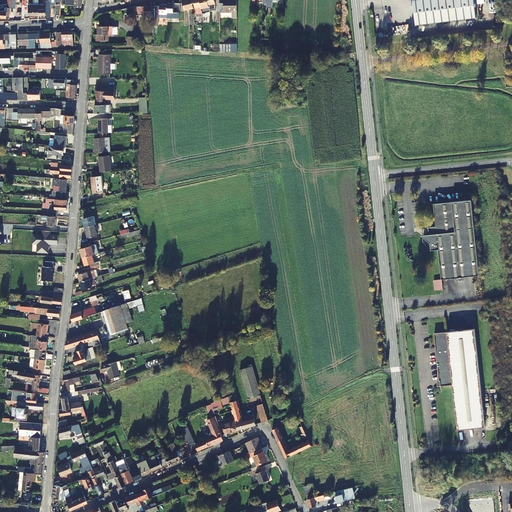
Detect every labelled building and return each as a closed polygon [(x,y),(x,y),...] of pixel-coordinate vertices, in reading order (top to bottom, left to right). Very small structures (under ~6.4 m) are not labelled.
[(7,11),(4,11),(0,11),(0,16),(10,17),(11,8),(11,0),(8,0),(8,7),(7,7),(7,11)] [(55,1),(54,0),(45,0),(46,7),(46,9),(46,19),(50,19),(50,2),(51,2),(51,1),(55,1)] [(194,3),(193,0),(183,0),(186,10),(195,8),(194,3)] [(203,8),(201,0),(193,0),(194,3),(195,3),(197,9),(199,8),(200,12),(203,12),(203,8)] [(201,0),(203,8),(210,7),(208,0),(201,0)] [(239,19),(238,0),(220,0),(221,8),(221,13),(233,13),(233,19),(239,19)] [(264,0),(264,5),(267,5),(267,0),(269,1),(268,8),(274,8),(274,0),(264,0)] [(419,0),(420,2),(413,3),(416,29),(477,21),(473,0),(419,0)] [(484,0),(484,9),(495,9),(495,0),(484,0)] [(46,7),(44,7),(39,7),(39,5),(28,5),(29,15),(45,14),(45,9),(46,9),(46,7)] [(156,17),(156,6),(145,5),(145,7),(138,7),(138,10),(137,15),(145,15),(146,18),(153,18),(153,24),(156,24),(156,17)] [(109,41),(109,35),(109,27),(100,26),(99,34),(97,34),(97,40),(109,41)] [(44,44),(52,44),(52,42),(51,32),(41,34),(42,46),(43,46),(44,44)] [(62,32),(57,32),(57,40),(55,40),(55,42),(52,42),(52,44),(52,45),(62,45),(62,32)] [(74,32),(63,32),(63,46),(74,46),(74,32)] [(8,35),(5,35),(6,48),(11,48),(11,47),(17,47),(16,34),(11,35),(11,44),(9,44),(8,35)] [(30,48),(30,40),(29,34),(19,34),(19,48),(30,48)] [(29,34),(30,40),(38,40),(38,44),(40,44),(40,34),(29,34)] [(135,46),(136,38),(128,37),(128,46),(135,46)] [(10,53),(0,52),(0,62),(11,63),(10,53)] [(34,58),(17,60),(14,60),(14,67),(37,68),(37,63),(37,52),(34,52),(34,58)] [(58,54),(57,69),(59,69),(68,69),(69,60),(69,55),(58,54)] [(101,68),(101,74),(111,75),(111,55),(100,55),(99,68),(101,68)] [(38,63),(37,63),(37,68),(53,69),(53,60),(45,60),(45,58),(42,58),(42,57),(38,57),(38,63)] [(19,99),(27,100),(27,95),(23,95),(23,78),(18,78),(19,90),(19,93),(19,99)] [(56,85),(66,85),(66,80),(50,79),(50,88),(55,88),(56,85)] [(67,80),(67,97),(76,98),(77,85),(74,85),(74,80),(67,80)] [(98,101),(103,101),(104,97),(107,97),(107,99),(116,99),(116,86),(96,86),(96,91),(98,91),(98,101)] [(41,97),(41,89),(28,89),(28,100),(32,100),(32,98),(41,98),(41,97)] [(96,113),(110,113),(110,105),(96,105),(96,113)] [(37,129),(40,129),(40,126),(39,120),(43,120),(43,117),(62,117),(62,113),(62,109),(58,109),(36,108),(36,109),(36,118),(37,129)] [(19,118),(36,118),(36,109),(18,109),(18,112),(13,112),(13,119),(19,119),(19,118)] [(67,113),(67,122),(66,133),(68,133),(75,134),(76,114),(67,113)] [(99,133),(109,133),(108,119),(99,119),(99,133)] [(66,133),(58,132),(56,146),(66,147),(67,147),(68,133),(66,133)] [(94,153),(106,153),(106,139),(95,139),(94,153)] [(56,146),(50,145),(49,157),(62,158),(62,155),(63,155),(64,153),(65,153),(66,147),(56,146)] [(101,172),(112,171),(111,156),(100,157),(101,172)] [(51,170),(72,172),(73,165),(61,165),(61,167),(58,167),(58,163),(52,162),(51,170)] [(93,177),(95,193),(105,191),(103,176),(93,177)] [(57,183),(57,185),(61,185),(60,191),(67,192),(68,179),(54,178),(54,183),(57,183)] [(443,277),(481,273),(473,198),(435,203),(437,225),(429,226),(430,234),(426,234),(425,236),(425,238),(428,244),(429,249),(440,247),(443,277)] [(100,210),(103,209),(102,204),(92,206),(94,214),(100,213),(100,210)] [(43,215),(42,220),(50,220),(50,225),(58,226),(59,216),(57,216),(43,215)] [(83,218),(84,227),(94,224),(96,224),(94,216),(83,218)] [(97,235),(94,224),(84,227),(87,237),(97,235)] [(52,234),(52,230),(43,230),(43,234),(34,233),(34,242),(39,243),(38,251),(49,252),(48,241),(51,241),(51,243),(59,243),(59,235),(52,234)] [(130,232),(122,234),(123,238),(142,233),(141,230),(130,232)] [(94,254),(91,246),(90,242),(82,244),(83,248),(79,249),(82,257),(91,255),(94,254)] [(90,267),(98,265),(97,262),(93,263),(91,255),(82,257),(84,265),(88,264),(90,267)] [(93,278),(92,273),(91,270),(88,271),(82,272),(84,280),(93,278)] [(93,278),(84,280),(86,288),(96,285),(94,277),(93,278)] [(91,302),(105,298),(103,293),(90,297),(91,302)] [(63,295),(54,294),(54,297),(53,303),(62,303),(63,295)] [(93,306),(100,304),(99,301),(105,299),(105,298),(91,302),(93,306)] [(129,330),(121,306),(105,312),(112,335),(129,330)] [(36,307),(36,312),(48,313),(47,315),(61,316),(62,310),(39,308),(36,307)] [(71,315),(74,322),(89,317),(99,314),(98,310),(96,310),(96,309),(91,310),(90,309),(71,315)] [(99,314),(89,317),(91,322),(106,317),(104,312),(99,314)] [(37,335),(49,337),(50,333),(48,332),(49,324),(39,323),(37,335)] [(454,383),(459,427),(486,425),(476,328),(436,332),(439,362),(440,362),(441,364),(439,364),(441,379),(442,379),(443,384),(454,383)] [(94,346),(102,344),(100,338),(103,337),(101,331),(67,341),(66,349),(83,343),(92,341),(94,346)] [(37,335),(34,335),(32,343),(31,342),(31,347),(37,348),(47,350),(49,337),(37,335)] [(92,341),(83,343),(85,349),(94,346),(92,341)] [(46,360),(47,350),(37,348),(36,358),(46,360)] [(79,353),(75,354),(77,357),(75,358),(75,359),(75,360),(75,362),(77,364),(87,360),(84,349),(78,351),(79,353)] [(162,357),(146,363),(148,368),(164,362),(162,357)] [(36,358),(32,358),(31,367),(34,367),(34,371),(44,373),(46,360),(36,358)] [(111,379),(121,376),(117,362),(103,366),(105,372),(108,371),(111,379)] [(241,371),(249,399),(262,395),(253,366),(241,371)] [(25,372),(24,376),(29,377),(28,383),(33,383),(34,379),(40,380),(41,375),(25,372)] [(93,382),(100,380),(96,373),(91,374),(93,382)] [(72,392),(77,392),(75,383),(82,381),(81,376),(63,380),(66,391),(71,390),(72,392)] [(39,388),(40,380),(34,379),(33,383),(28,383),(27,389),(49,393),(50,388),(43,387),(43,388),(39,388)] [(103,387),(79,391),(80,395),(105,390),(103,387)] [(37,398),(37,393),(19,390),(19,394),(28,395),(27,401),(38,402),(38,398),(37,398)] [(257,425),(255,419),(244,422),(243,418),(236,394),(230,397),(237,423),(237,425),(239,430),(257,425)] [(63,409),(82,406),(81,402),(69,403),(68,396),(61,397),(63,409)] [(222,405),(231,403),(230,397),(222,400),(221,401),(222,405)] [(18,401),(17,418),(29,418),(29,412),(26,412),(27,408),(43,409),(44,403),(38,402),(27,401),(18,401)] [(262,423),(269,421),(264,404),(257,406),(262,423)] [(63,409),(59,409),(60,415),(71,413),(71,411),(81,410),(82,413),(85,412),(83,405),(82,406),(63,409)] [(237,426),(237,425),(237,423),(235,418),(230,420),(231,423),(226,425),(227,428),(224,429),(226,436),(228,436),(227,434),(238,431),(237,426)] [(14,428),(14,436),(20,436),(41,437),(42,423),(21,421),(21,429),(14,428)] [(79,423),(58,429),(60,435),(71,431),(71,430),(77,428),(79,434),(76,435),(79,443),(86,442),(79,423)] [(216,445),(223,440),(222,436),(217,425),(211,427),(215,435),(207,439),(207,440),(210,445),(215,443),(216,445)] [(272,429),(281,448),(286,445),(278,426),(272,429)] [(40,450),(41,437),(20,436),(20,439),(30,440),(29,444),(35,444),(34,449),(40,450)] [(246,442),(250,453),(256,450),(262,448),(257,437),(246,442)] [(195,454),(192,446),(189,440),(186,441),(188,445),(192,456),(195,454)] [(196,445),(198,450),(210,445),(207,440),(196,445)] [(309,440),(289,450),(283,453),(285,458),(311,445),(309,440)] [(132,459),(134,458),(127,443),(125,444),(132,459)] [(165,458),(168,463),(180,458),(179,456),(182,455),(180,451),(177,452),(174,443),(170,444),(173,454),(166,457),(165,458)] [(192,456),(188,445),(184,446),(189,457),(192,456)] [(37,458),(36,464),(44,464),(45,452),(15,448),(15,456),(37,458)] [(67,456),(68,461),(73,459),(73,460),(86,455),(84,449),(68,456),(67,456)] [(58,455),(60,459),(67,456),(68,456),(66,451),(58,455)] [(117,469),(111,456),(110,451),(108,452),(107,451),(104,452),(104,454),(112,472),(117,469)] [(221,465),(233,460),(230,451),(219,456),(221,465)] [(263,451),(257,454),(253,456),(257,464),(267,460),(263,451)] [(164,452),(151,457),(153,463),(165,458),(166,457),(164,452)] [(153,463),(151,457),(137,463),(142,475),(152,471),(149,465),(153,463)] [(152,471),(168,463),(165,458),(153,463),(149,465),(152,471)] [(61,476),(72,471),(69,463),(57,467),(61,476)] [(104,474),(105,477),(107,476),(106,474),(102,465),(94,469),(97,476),(104,474)] [(142,477),(138,467),(134,468),(133,465),(129,467),(135,481),(142,477)] [(197,471),(199,477),(211,472),(209,466),(197,471)] [(93,479),(95,484),(99,483),(93,469),(88,472),(90,477),(93,475),(94,478),(93,479)] [(114,477),(119,488),(125,485),(117,469),(112,472),(107,474),(108,477),(111,475),(112,478),(114,477)] [(266,469),(256,473),(258,478),(260,482),(270,479),(266,469)] [(128,471),(123,473),(121,474),(125,483),(132,479),(128,471)] [(26,472),(24,491),(32,492),(33,481),(37,482),(37,473),(36,473),(26,472)] [(88,477),(82,479),(83,481),(84,483),(86,487),(86,489),(87,489),(88,488),(87,487),(92,486),(88,477)] [(149,487),(137,493),(139,499),(146,496),(147,498),(172,488),(171,484),(151,491),(149,487)] [(83,504),(80,498),(73,501),(71,496),(70,496),(66,485),(65,485),(62,486),(64,493),(66,496),(68,504),(70,509),(83,504)] [(24,491),(23,504),(29,504),(32,505),(33,492),(32,492),(24,491)] [(78,493),(80,498),(83,504),(87,501),(83,491),(78,493)] [(326,497),(337,494),(336,491),(307,499),(310,507),(318,505),(317,501),(326,499),(326,497)] [(129,508),(132,507),(133,507),(133,506),(132,502),(139,499),(137,493),(125,498),(129,508)] [(130,511),(129,508),(125,498),(118,501),(122,509),(120,510),(120,511),(130,511)] [(120,511),(120,510),(115,499),(110,501),(113,511),(120,511)] [(268,501),(245,509),(246,511),(247,511),(263,507),(264,511),(269,511),(280,509),(277,500),(269,502),(268,501)] [(0,501),(0,511),(6,511),(5,511),(28,511),(29,504),(23,504),(0,501)] [(153,511),(155,511),(164,508),(162,503),(138,511),(153,511)]
